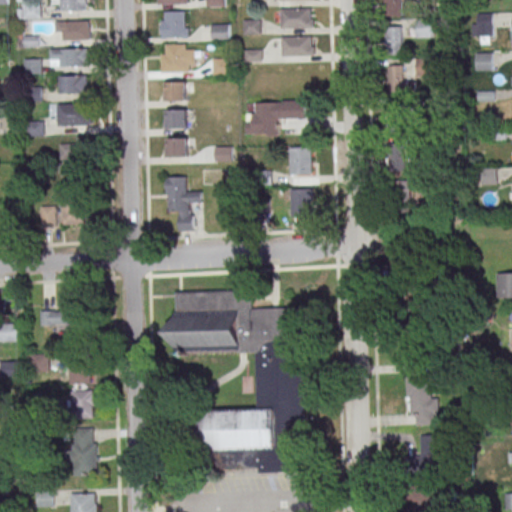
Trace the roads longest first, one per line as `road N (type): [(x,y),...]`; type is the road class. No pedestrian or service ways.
road 1 (residential): [(359,511),(347,0)]
road 2 (residential): [(135,511),(123,0)]
road 3 (residential): [(355,246),(0,266)]
